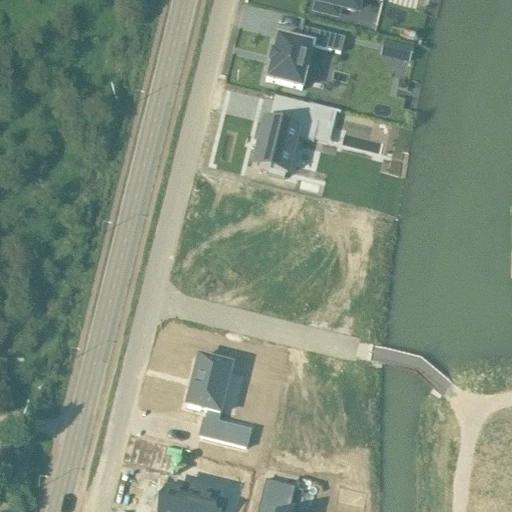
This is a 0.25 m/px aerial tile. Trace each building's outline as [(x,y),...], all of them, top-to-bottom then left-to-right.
[(318,0),(317,5),(355,14),(358,0),(318,0)] [(266,81),(265,84),(268,85),(268,84),(299,92),(301,93),(302,90),(301,90),(312,49),(339,56),(343,42),(299,31),(296,45),(279,41),(279,40),(276,40),(276,42),(273,56),(270,55),(267,68),(270,68),(266,81)] [(401,48),(398,62),(408,64),(411,50),(401,48)] [(264,125),(252,170),(269,174),(269,177),(282,181),(283,182),(284,178),(286,178),(295,141),(313,145),(318,125),(329,128),(333,115),(339,117),(340,115),(309,107),(309,109),(313,110),(311,116),(294,112),(289,132),(269,127),(269,126),(264,125)] [(197,361),(185,410),(207,415),(205,423),(203,422),(198,440),(245,452),(249,434),(216,426),(230,369),(197,361)] [(287,405),(278,441),(305,448),(309,432),(329,437),(329,435),(328,435),(339,390),(340,390),(341,389),(308,381),(308,382),(309,382),(302,409),(287,405)] [(0,491),(7,493),(13,471),(0,467),(0,491)] [(224,511),(230,491),(185,480),(185,482),(190,483),(188,492),(183,491),(183,494),(165,490),(163,500),(162,500),(159,511),(224,511)] [(265,483),(257,511),(289,511),(295,490),(265,483)] [(332,504),(363,511),(367,496),(336,488),(332,504)]
